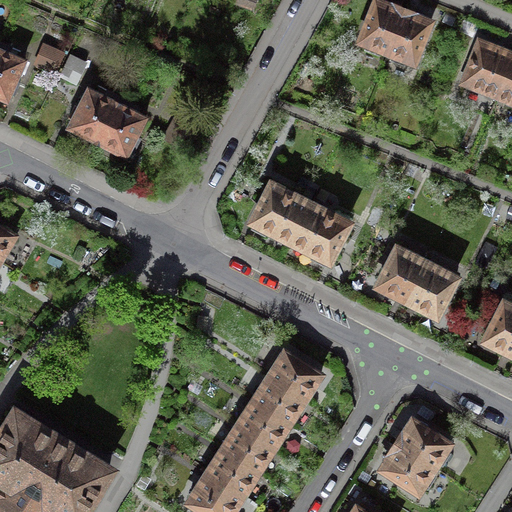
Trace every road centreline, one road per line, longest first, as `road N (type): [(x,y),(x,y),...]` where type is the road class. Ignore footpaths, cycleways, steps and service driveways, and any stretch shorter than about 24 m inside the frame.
road 1 (residential): [(169,242),(172,316),(158,393),(104,511)]
road 2 (residential): [(169,242),(306,0)]
road 3 (residential): [(169,242),(404,361)]
road 4 (residential): [(0,403),(79,309),(169,242)]
road 5 (residential): [(0,158),(169,242)]
road 6 (residential): [(307,511),(404,361)]
road 7 (residential): [(404,361),(511,416)]
